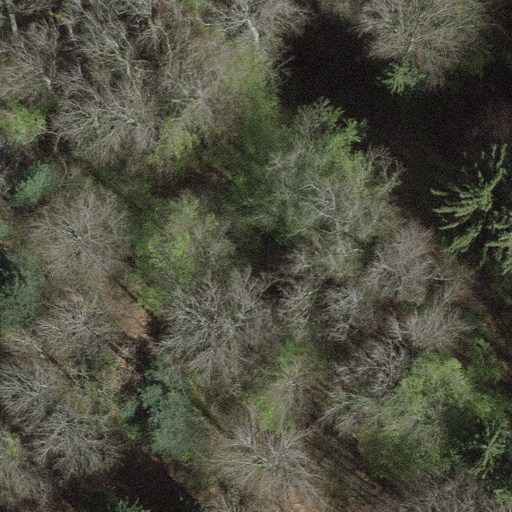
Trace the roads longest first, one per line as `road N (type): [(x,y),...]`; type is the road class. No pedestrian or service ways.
road 1 (track): [(511,373),(419,373),(205,0)]
road 2 (track): [(173,511),(146,493),(133,468),(125,419),(123,381),(151,318),(200,307),(419,373)]
